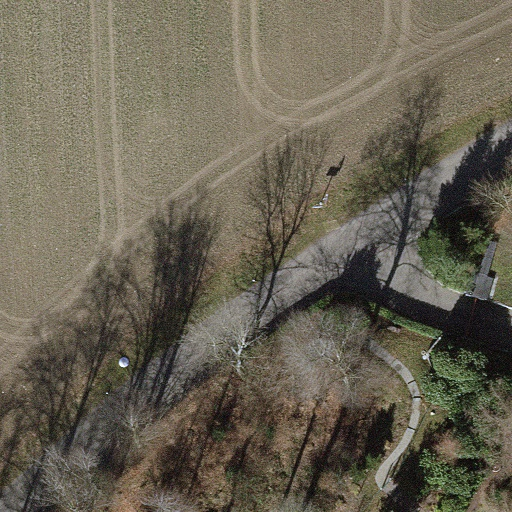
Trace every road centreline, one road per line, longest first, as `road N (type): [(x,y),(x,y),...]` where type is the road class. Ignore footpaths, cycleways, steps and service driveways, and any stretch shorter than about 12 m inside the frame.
road 1 (unclassified): [(12,511),(86,440),(273,290),(511,144)]
road 2 (track): [(350,242),(511,339)]
